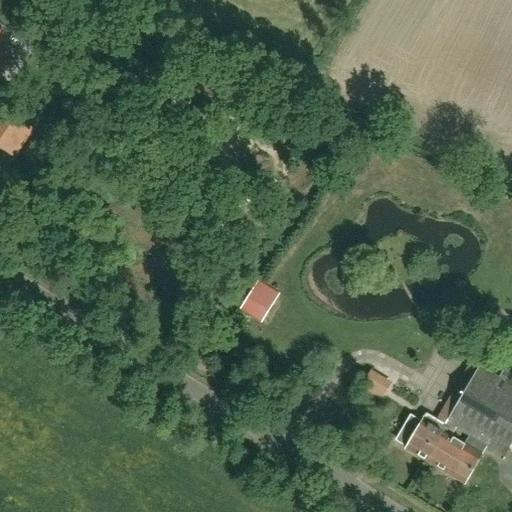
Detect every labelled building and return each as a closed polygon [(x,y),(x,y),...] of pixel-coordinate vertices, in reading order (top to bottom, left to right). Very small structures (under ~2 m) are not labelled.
[(0,52),(0,73),(10,58),(0,52)] [(7,109),(0,119),(0,146),(14,155),(32,125),(7,109)] [(206,131),(212,120),(200,110),(194,120),(206,131)] [(242,308),(260,319),(271,300),(253,289),(242,308)] [(468,437),(486,447),(486,446),(505,457),(511,444),(511,383),(501,377),(500,380),(480,368),(445,426),(427,415),(422,423),(411,417),(397,440),(408,447),(406,450),(431,465),(448,436),(451,437),(456,429),(468,437)] [(464,484),(486,447),(468,437),(456,429),(451,437),(448,436),(431,465),(464,484)] [(431,474),(421,490),(435,499),(445,483),(431,474)]
